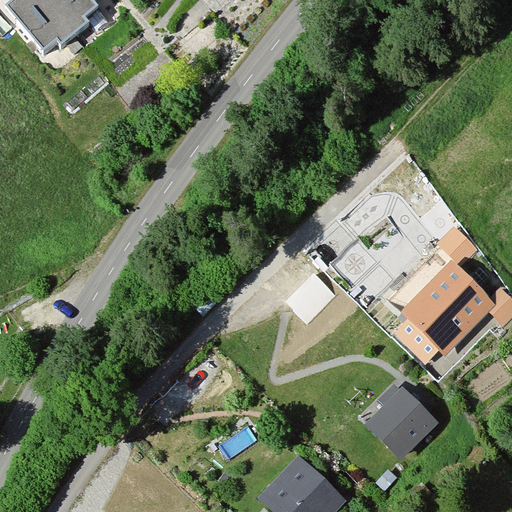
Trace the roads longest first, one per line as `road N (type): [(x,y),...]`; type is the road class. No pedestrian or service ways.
road 1 (tertiary): [(313,0),(135,234),(0,463)]
road 2 (residential): [(416,133),(187,346),(55,511)]
